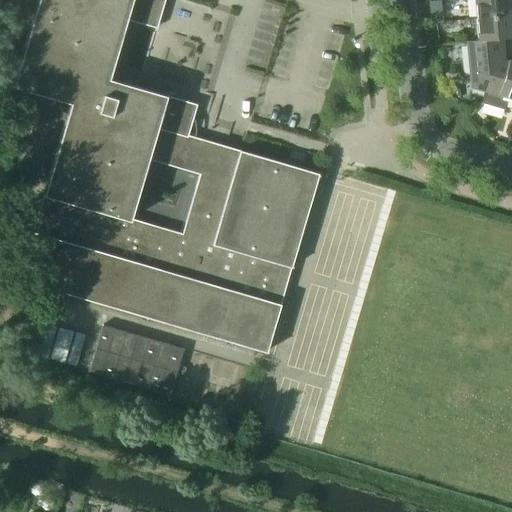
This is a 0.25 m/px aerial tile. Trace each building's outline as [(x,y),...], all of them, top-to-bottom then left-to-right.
[(37,0),(12,86),(69,102),(32,232),(24,229),(10,277),(265,352),(317,174),(186,135),(195,104),(107,78),(125,18),(155,27),(163,0),(37,0)] [(509,0),(473,0),(475,18),(511,14),(511,9),(510,9),(509,0)] [(511,14),(475,18),(477,41),(501,39),(511,37),(511,25),(511,20),(511,19),(511,14)] [(477,41),(465,42),(470,87),(485,92),(488,82),(502,80),(507,61),(503,60),(501,39),(477,41)] [(485,92),(481,103),(503,110),(507,97),(511,98),(511,61),(508,60),(507,61),(502,80),(488,82),(485,92)] [(101,325),(88,372),(169,395),(182,349),(101,325)]
